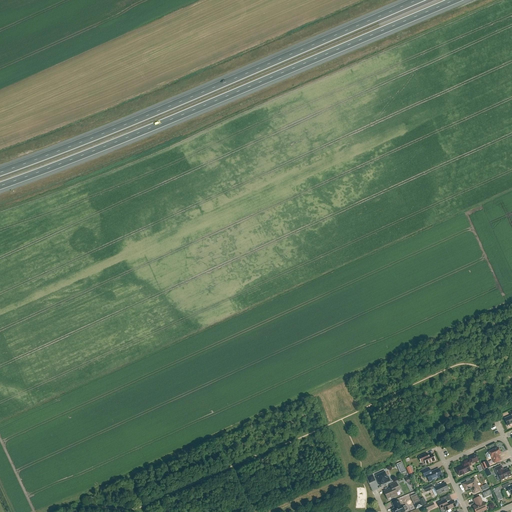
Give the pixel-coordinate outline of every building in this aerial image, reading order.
[(501,460),(498,455),(500,454),(498,448),(489,452),(486,454),(486,455),(488,458),(489,458),(491,457),(491,458),(492,458),(494,463),(501,460)] [(432,455),(428,456),(427,453),(425,454),(418,457),(421,463),(424,461),(426,465),(435,461),(432,455)] [(478,461),(475,455),(469,458),(470,460),(469,461),(468,460),(461,463),(463,466),(456,469),(459,476),(470,471),(468,467),(471,465),(469,462),(471,461),(472,464),(478,461)] [(406,472),(402,462),(397,465),(398,467),(399,467),(401,471),(401,472),(402,474),(406,472)] [(503,471),(501,466),(494,469),(496,474),(497,474),(501,481),(511,476),(508,468),(503,471)] [(431,472),(429,468),(421,471),(424,478),(427,477),(429,482),(442,476),(439,469),(431,472)] [(376,476),(377,478),(376,478),(380,485),(384,483),(385,484),(391,481),(388,477),(387,477),(385,472),(376,476)] [(480,491),(475,479),(463,484),(465,490),(471,488),(474,494),(480,491)] [(398,496),(396,492),(400,490),(396,482),(389,485),(391,488),(384,492),(388,501),(387,498),(391,496),(392,499),(398,496)] [(438,495),(448,491),(445,483),(434,488),(438,495)] [(511,495),(511,485),(510,486),(509,483),(502,486),(504,489),(507,488),(511,496),(511,495)] [(499,487),(493,490),(498,501),(502,499),(498,491),(500,490),(499,487)] [(417,503),(420,502),(416,494),(411,497),(415,504),(417,503)] [(482,502),(480,497),(473,500),(476,505),(473,507),(475,511),(481,511),(487,510),(483,502),(482,502)] [(407,507),(406,506),(403,507),(402,505),(401,506),(398,500),(392,503),(394,508),(392,509),(392,511),(404,511),(405,511),(408,510),(408,509),(407,507)] [(447,503),(445,500),(438,503),(441,510),(444,508),(446,511),(456,507),(453,501),(447,503)] [(427,511),(435,507),(433,503),(425,507),(427,511)]
